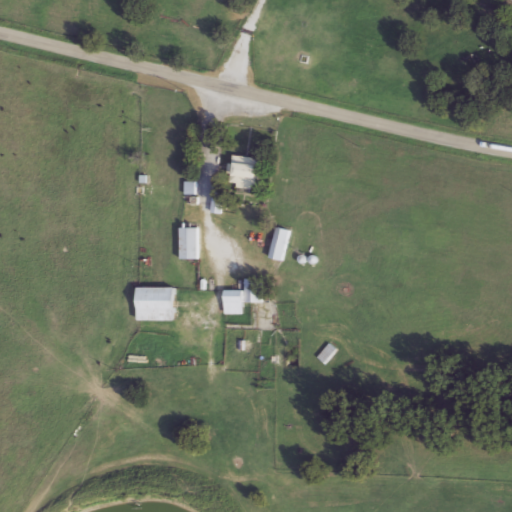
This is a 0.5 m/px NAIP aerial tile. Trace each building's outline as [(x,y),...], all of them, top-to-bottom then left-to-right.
[(262,188),(232,188),(232,159),(262,159),(262,188)] [(223,214),(215,214),(215,196),(223,196),(223,214)] [(292,232),(284,262),(271,259),(279,228),(292,232)] [(227,292),(247,292),(247,280),(265,280),(265,303),(246,303),(246,315),(227,315),(227,292)] [(177,321),(139,321),(139,288),(177,288),(177,321)]
